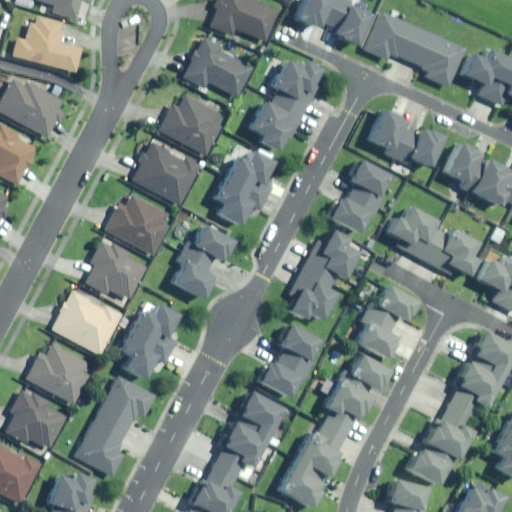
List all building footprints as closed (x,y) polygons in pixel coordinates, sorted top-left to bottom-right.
[(29,0),(49,6),(46,13),(71,21),(77,0),(29,0)] [(213,0),(211,6),(213,7),(205,27),(228,37),(231,30),(260,42),(273,12),(244,0),(213,0)] [(302,0),(294,18),(310,25),(311,23),(318,26),(320,21),(335,28),(332,35),(353,44),(368,13),(347,3),(348,0),(302,0)] [(464,48),(380,11),(363,49),(385,59),(388,53),(425,70),(422,76),(446,86),(464,48)] [(56,30),(58,25),(29,17),(27,25),(24,24),(20,41),(12,39),(7,57),(71,73),(77,50),(55,44),(59,31),(56,30)] [(197,39),(191,51),(189,50),(184,59),(187,60),(177,79),(199,90),(203,84),(232,98),(247,69),(213,52),(215,48),(197,39)] [(482,56),(471,51),(461,72),(481,81),(476,94),(499,104),(505,92),(511,94),(511,58),(486,47),(482,56)] [(260,139),(276,147),(282,136),(286,139),(316,82),(312,81),(319,68),(302,59),(299,66),(285,58),(271,85),(276,88),(269,101),(264,99),(250,126),(263,133),(260,139)] [(58,104),(21,85),(20,87),(9,81),(0,98),(0,116),(43,138),(51,121),(53,122),(58,114),(54,112),(58,104)] [(215,116),(179,97),(173,109),(167,106),(153,131),(200,156),(215,128),(210,125),(215,116)] [(383,107),(369,138),(387,146),(384,153),(405,163),(408,156),(429,165),(443,134),(421,124),(417,133),(401,126),(405,117),(383,107)] [(28,159),(27,158),(32,150),(11,139),(13,135),(0,128),(0,179),(13,186),(21,170),(22,170),(28,159)] [(511,175),(502,170),(505,164),(459,141),(443,171),(461,181),(459,184),(499,205),(501,201),(511,206),(511,175)] [(134,162),(138,164),(128,182),(173,207),(194,170),(148,145),(143,154),(139,151),(134,162)] [(260,182),(272,160),(251,149),(245,159),(237,154),(214,199),(222,203),(217,213),(238,224),(248,204),(258,209),(269,187),(260,182)] [(339,193),(327,215),(356,232),(366,213),(371,216),(382,196),(378,194),(389,174),(359,157),(347,178),(355,182),(346,197),(339,193)] [(160,215),(126,197),(120,208),(114,205),(100,231),(147,257),(163,228),(155,224),(160,215)] [(396,215),(387,230),(399,237),(395,244),(451,275),(455,267),(468,274),(476,259),(469,255),(477,241),(451,226),(446,234),(432,226),(436,218),(410,204),(402,218),(396,215)] [(232,239),(203,224),(193,242),(186,239),(175,260),(182,264),(172,283),(201,298),(213,276),(204,271),(212,256),(221,260),(232,239)] [(348,239),(330,229),(323,243),(316,239),(286,292),(295,297),(288,309),(304,318),(308,312),(319,318),(357,250),(345,244),(348,239)] [(501,234),(492,229),(486,239),(496,244),(501,234)] [(141,263),(123,256),(125,253),(104,245),(104,246),(96,243),(81,286),(126,302),(141,263)] [(500,263),(489,257),(478,278),(497,288),(491,300),(511,311),(511,258),(505,254),(500,263)] [(417,299),(387,283),(376,304),(371,301),(359,321),(365,324),(356,340),(385,356),(397,335),(388,331),(397,316),(405,320),(417,299)] [(116,316),(68,291),(47,331),(95,356),(116,316)] [(141,309),(119,351),(127,355),(122,366),(143,377),(153,357),(163,362),(175,339),(166,335),(177,314),(156,303),(151,314),(141,309)] [(317,340),(287,323),(276,344),(282,347),(274,361),(268,358),(256,380),(286,396),(296,379),(300,381),(312,359),(308,357),(317,340)] [(484,406),(511,355),(511,346),(481,330),(457,375),(460,377),(437,420),(433,418),(406,468),(436,484),(451,455),(456,458),(472,429),(464,425),(476,402),(484,406)] [(83,365),(47,346),(39,362),(33,358),(21,380),(68,405),(82,379),(77,376),(83,365)] [(310,429),(277,490),(310,509),(341,453),(335,450),(354,417),(360,420),(388,369),(359,353),(348,373),(343,370),(323,406),(330,410),(317,433),(310,429)] [(116,377),(74,457),(110,476),(122,454),(115,451),(134,414),(141,417),(152,395),(116,377)] [(29,392),(27,395),(17,389),(5,412),(10,415),(1,432),(21,444),(24,439),(43,450),(63,414),(45,404),(47,402),(29,392)] [(248,466),(281,407),(249,390),(239,407),(243,409),(235,423),(231,421),(223,437),(226,438),(203,480),(200,478),(180,511),(222,511),(235,490),(228,487),(242,462),(248,466)] [(511,418),(494,452),(503,457),(498,467),(511,474),(511,418)] [(19,460),(0,450),(0,496),(15,505),(35,466),(20,458),(19,460)] [(83,511),(90,493),(87,492),(91,478),(73,472),(71,479),(56,474),(47,503),(51,504),(48,511),(83,511)] [(420,507),(425,487),(393,479),(388,501),(394,502),(391,511),(422,511),(424,508),(420,507)] [(496,511),(495,511),(504,496),(487,487),(483,494),(470,487),(456,511),(496,511)]
